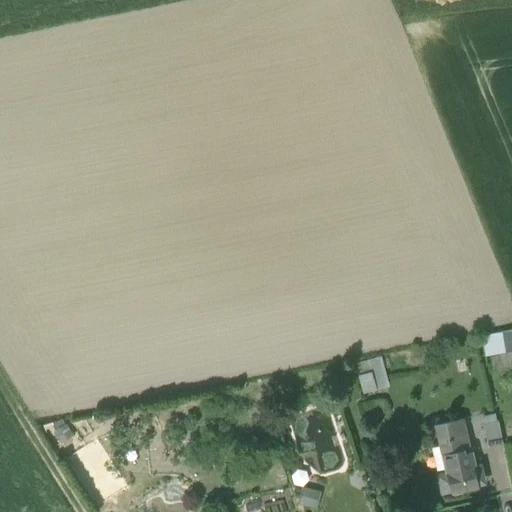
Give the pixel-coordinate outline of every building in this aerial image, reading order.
[(491,369),(511,367),(511,329),(488,332),(491,369)] [(355,362),(365,393),(391,385),(382,354),(355,362)] [(437,426),(448,473),(474,467),(471,452),(464,454),(457,421),(437,426)] [(484,425),(488,448),(503,445),(498,422),(484,425)] [(481,465),(474,467),(477,477),(484,475),(481,465)] [(479,486),(477,477),(474,467),(448,473),(447,473),(451,491),(452,493),(479,486)] [(441,493),(451,491),(447,473),(437,475),(441,493)] [(477,477),(479,486),(486,485),(484,475),(477,477)]
